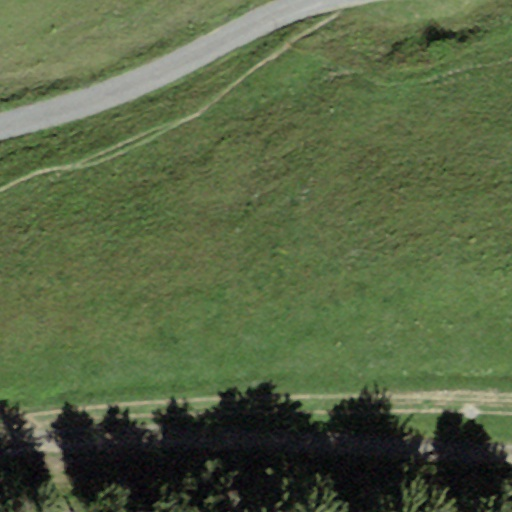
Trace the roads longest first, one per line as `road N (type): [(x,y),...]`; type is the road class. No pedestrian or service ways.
road 1 (track): [(511,451),(87,437),(0,448)]
road 2 (unclassified): [(314,0),(108,92),(0,126)]
